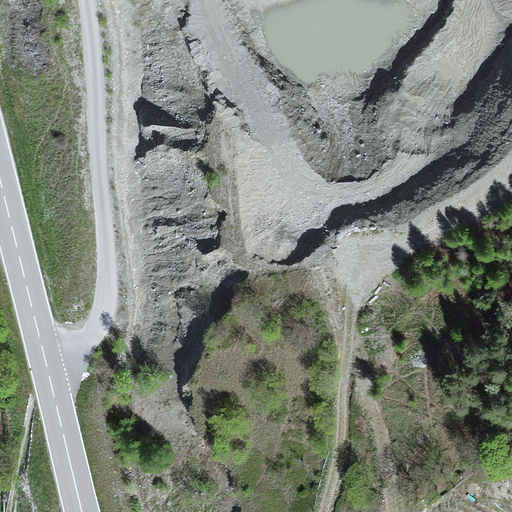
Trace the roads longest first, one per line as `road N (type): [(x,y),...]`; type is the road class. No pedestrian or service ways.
road 1 (track): [(43,357),(87,337),(103,311),(85,0)]
road 2 (tertiary): [(0,181),(83,511)]
